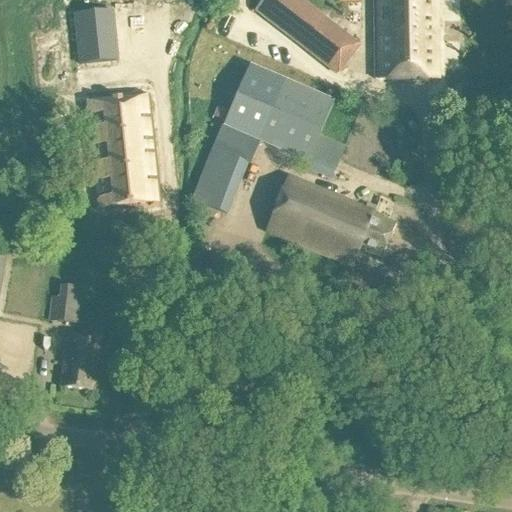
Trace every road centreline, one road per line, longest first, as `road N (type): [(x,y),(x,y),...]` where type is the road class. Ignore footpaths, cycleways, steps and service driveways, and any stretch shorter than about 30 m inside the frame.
road 1 (residential): [(511,244),(162,422),(142,446)]
road 2 (unclassified): [(142,446),(511,502)]
road 3 (unclassified): [(0,425),(142,446)]
